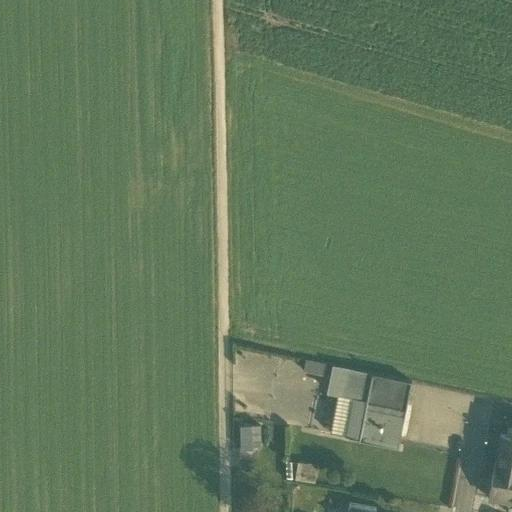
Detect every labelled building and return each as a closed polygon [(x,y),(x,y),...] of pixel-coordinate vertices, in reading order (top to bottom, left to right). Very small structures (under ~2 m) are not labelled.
[(304,371),(336,377),(338,367),(306,361),(304,371)] [(333,394),(366,401),(371,374),(338,367),(336,377),(333,394)] [(411,381),(372,373),(366,401),(405,408),(411,381)] [(397,449),(405,408),(336,395),(328,436),(397,449)] [(237,422),(237,447),(259,448),(259,422),(237,422)] [(499,437),(495,461),(511,464),(511,428),(510,439),(499,437)] [(511,464),(495,461),(491,480),(511,483),(511,464)] [(511,483),(491,480),(488,498),(511,502),(511,483)] [(346,511),(374,511),(375,509),(348,503),(346,511)]
